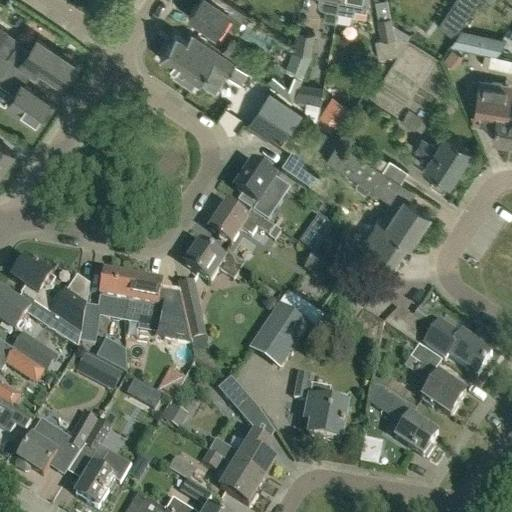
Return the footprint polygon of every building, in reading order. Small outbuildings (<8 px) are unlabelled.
[(225,0),(198,0),(189,14),(216,32),(223,21),(237,30),(247,15),(225,0)] [(336,22),(338,11),(339,0),(318,0),(318,2),(319,7),(323,9),(326,10),(324,19),(336,22)] [(339,0),(338,11),(353,14),(354,8),(365,10),(367,0),(339,0)] [(395,32),(392,17),(377,19),(381,39),(375,41),(379,58),(397,56),(407,40),(395,32)] [(0,47),(11,32),(0,24),(0,47)] [(311,54),(315,34),(297,30),(293,51),(311,54)] [(176,34),(159,59),(179,71),(175,76),(191,87),(196,80),(200,82),(200,81),(215,91),(226,75),(228,76),(235,65),(236,64),(191,34),(186,41),(176,34)] [(456,35),(450,45),(497,55),(505,42),(474,36),(474,38),(456,35)] [(19,41),(8,56),(16,61),(19,64),(31,72),(34,74),(38,67),(61,82),(76,61),(50,44),(38,36),(30,49),(19,41)] [(231,39),(223,51),(232,58),(246,67),(254,54),(231,39)] [(0,79),(1,80),(0,82),(14,92),(7,102),(35,121),(50,98),(25,81),(9,71),(16,61),(8,56),(0,50),(0,79)] [(293,51),(284,73),(293,76),(301,80),(311,54),(293,51)] [(511,59),(491,55),(488,66),(511,71),(511,59)] [(235,65),(228,76),(239,84),(247,73),(235,65)] [(265,93),(275,83),(266,74),(256,84),(265,93)] [(511,142),(511,111),(508,111),(511,86),(511,85),(479,80),(471,125),(494,129),(493,140),(511,142)] [(302,113),(269,91),(247,124),(280,146),(302,113)] [(443,193),(470,151),(445,135),(436,148),(421,138),(414,149),(429,159),(424,167),(436,174),(429,184),(443,193)] [(0,173),(15,151),(0,141),(0,173)] [(382,171),(338,143),(327,161),(358,181),(356,184),(356,188),(364,193),(368,192),(370,189),(399,207),(385,228),(378,223),(365,243),(393,261),(405,243),(408,245),(428,215),(409,202),(415,192),(401,183),(382,171)] [(318,176),(292,158),(282,172),(309,190),(318,176)] [(390,160),(382,171),(401,183),(408,172),(390,160)] [(253,165),(236,190),(244,195),(239,202),(269,222),(282,202),(280,201),(287,190),(275,182),(276,180),(253,165)] [(209,230),(232,246),(242,231),(252,238),(257,230),(269,238),(275,229),(252,214),(249,219),(227,203),(209,230)] [(301,245),(314,254),(322,244),(309,235),(301,245)] [(235,280),(245,265),(229,254),(225,260),(201,244),(186,266),(211,283),(220,270),(235,280)] [(21,294),(22,295),(81,334),(87,305),(87,304),(87,305),(66,291),(57,305),(47,298),(53,289),(50,287),(55,280),(51,278),(53,275),(26,257),(12,279),(26,288),(21,294)] [(126,312),(129,313),(135,278),(105,271),(96,315),(124,321),(126,312)] [(157,332),(162,308),(158,307),(163,283),(135,278),(129,313),(143,316),(140,329),(157,332)] [(242,298),(262,321),(277,308),(258,285),(242,298)] [(293,290),(286,299),(312,320),(319,311),(293,290)] [(29,311),(40,318),(40,319),(37,323),(52,333),(53,332),(78,349),(81,334),(22,295),(18,301),(3,291),(0,295),(0,320),(4,323),(1,327),(10,333),(12,329),(16,331),(29,311)] [(281,368),(310,325),(280,305),(252,348),(281,368)] [(340,325),(351,332),(371,345),(384,325),(364,312),(363,313),(353,306),(340,325)] [(204,338),(198,309),(185,312),(192,341),(204,338)] [(384,324),(419,347),(423,349),(425,347),(435,332),(399,309),(384,324)] [(164,338),(175,340),(175,342),(192,345),(192,341),(185,312),(179,313),(180,316),(168,313),(164,338)] [(477,376),(492,355),(461,335),(458,339),(439,326),(435,332),(425,347),(445,361),(448,357),(477,376)] [(40,348),(25,338),(16,352),(31,362),(40,348)] [(0,344),(0,372),(1,373),(5,366),(37,388),(46,375),(31,365),(0,344)] [(419,347),(404,368),(414,374),(414,375),(429,386),(430,386),(422,398),(450,417),(466,394),(437,375),(437,376),(433,373),(439,360),(423,349),(419,347)] [(100,367),(93,379),(112,389),(119,377),(100,367)] [(308,386),(308,385),(310,377),(298,375),(293,399),(309,402),(305,422),(311,423),(308,437),(340,443),(348,407),(324,402),(326,390),(308,386)] [(232,379),(220,390),(251,426),(263,416),(232,379)] [(373,382),(369,404),(395,421),(403,426),(395,439),(423,458),(424,457),(427,459),(434,449),(431,447),(438,436),(411,418),(416,410),(385,390),(373,382)] [(0,400),(3,402),(10,391),(0,384),(0,400)] [(135,386),(127,400),(154,415),(162,401),(135,386)] [(12,408),(3,402),(0,400),(0,426),(11,434),(16,426),(25,431),(31,420),(23,415),(12,408)] [(85,447),(99,423),(84,415),(67,445),(81,454),(85,447)] [(31,467),(44,476),(66,442),(52,433),(42,426),(34,438),(33,437),(19,459),(19,460),(17,464),(17,467),(26,472),(29,471),(31,467)] [(234,467),(234,468),(262,485),(276,463),(264,455),(271,445),(255,435),(249,446),(248,445),(241,457),(229,450),(229,449),(217,442),(210,453),(222,460),(234,467)] [(121,485),(132,466),(109,453),(99,470),(94,467),(77,496),(99,510),(116,481),(121,485)] [(216,471),(222,460),(210,453),(204,463),(216,471)] [(360,464),(376,467),(378,459),(362,455),(360,464)] [(188,481),(195,470),(177,458),(170,469),(188,481)] [(249,507),(262,485),(234,468),(221,489),(249,507)] [(180,492),(201,505),(208,493),(187,481),(180,492)] [(165,510),(164,511),(138,495),(127,511),(169,511),(166,510),(165,510)] [(166,510),(169,511),(214,511),(209,509),(206,511),(192,511),(173,500),(166,510)]
